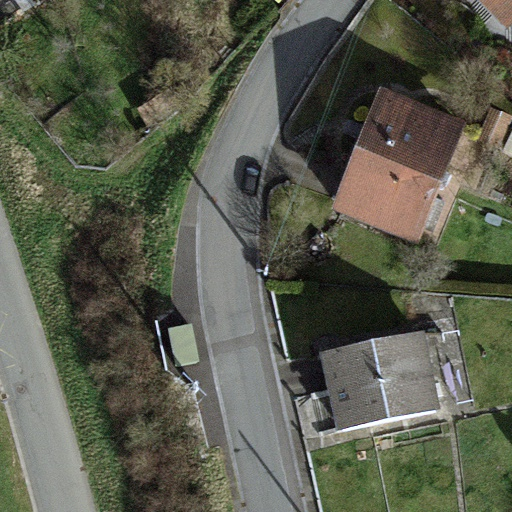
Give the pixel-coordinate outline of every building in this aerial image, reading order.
[(0,0),(0,16),(2,20),(39,0),(0,0)] [(511,0),(481,0),(505,23),(511,15),(511,0)] [(384,99),(341,206),(413,235),(417,224),(428,197),(455,128),(384,99)] [(428,197),(417,224),(429,229),(439,202),(428,197)] [(427,295),(409,299),(413,321),(431,318),(427,295)] [(178,368),(202,364),(193,324),(168,331),(178,368)] [(324,353),(341,430),(432,410),(415,333),(324,353)]
